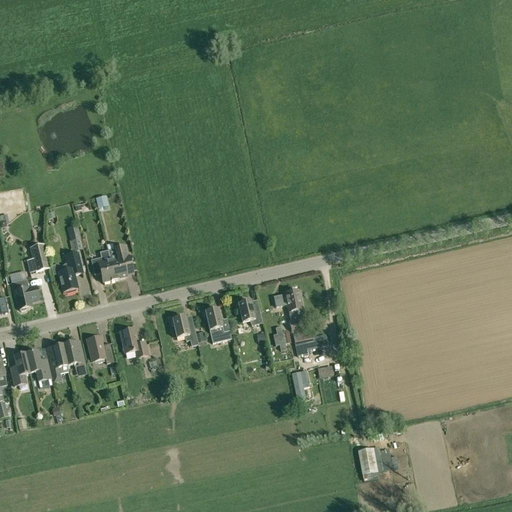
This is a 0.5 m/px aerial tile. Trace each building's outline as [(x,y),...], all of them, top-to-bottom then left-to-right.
[(105,198),(96,200),(98,207),(107,205),(105,198)] [(70,243),(79,240),(76,227),(67,229),(70,243)] [(36,273),(49,270),(44,247),(30,250),(36,273)] [(127,280),(126,278),(124,267),(130,265),(129,258),(128,258),(126,248),(114,250),(115,250),(107,252),(110,263),(115,282),(127,280)] [(103,285),(115,282),(110,263),(107,252),(99,254),(100,259),(90,262),(94,277),(101,275),(103,285)] [(51,270),(53,276),(58,275),(62,294),(64,294),(66,295),(74,293),(76,291),(77,291),(74,278),(83,275),(83,278),(84,278),(83,275),(78,253),(64,257),(66,266),(64,266),(63,267),(61,268),(57,266),(53,267),(51,270)] [(13,293),(15,302),(16,302),(19,312),(21,313),(25,312),(26,310),(31,309),(30,303),(38,301),(38,302),(39,302),(36,288),(28,290),(26,281),(11,285),(13,293)] [(298,292),(284,295),(285,297),(274,299),(276,309),(287,307),(288,314),(290,321),(304,318),(298,292)] [(205,310),(215,308),(214,300),(204,302),(205,310)] [(253,314),(251,303),(241,305),(241,304),(236,305),(238,312),(239,311),(242,325),(249,323),(251,328),(262,325),(259,313),(253,314)] [(226,320),(220,322),(218,311),(209,313),(208,312),(203,313),(205,319),(206,319),(209,333),(212,346),(231,341),(229,333),(226,320)] [(197,345),(195,336),(193,328),(187,330),(185,319),(176,321),(175,320),(170,321),(172,327),(173,327),(176,340),(184,339),(186,343),(190,342),(191,348),(198,347),(197,345)] [(307,331),(305,320),(304,320),(290,323),(289,324),(291,334),(292,334),(307,331)] [(135,353),(137,360),(148,358),(145,344),(138,346),(134,330),(120,334),(125,356),(135,353)] [(313,344),(312,339),(310,330),(307,331),(292,334),(294,348),(295,347),(313,344)] [(281,334),(281,336),(284,346),(291,345),(289,334),(288,333),(286,331),(283,332),(281,334)] [(204,334),(195,336),(197,345),(206,343),(204,334)] [(256,336),(258,345),(265,344),(263,334),(256,336)] [(326,336),(312,339),(313,344),(295,347),(294,348),(297,358),(311,356),(310,351),(328,347),(326,336)] [(92,364),(105,361),(106,366),(114,364),(109,345),(102,347),(100,339),(86,342),(92,364)] [(85,366),(81,351),(75,353),(74,347),(63,349),(68,370),(74,369),(74,371),(85,369),(85,366)] [(69,374),(68,370),(63,349),(54,352),(55,358),(48,359),(54,384),(61,382),(59,374),(63,373),(66,374),(69,374)] [(52,387),(51,382),(51,381),(47,362),(40,363),(37,353),(31,355),(30,353),(25,354),(30,375),(35,374),(38,385),(39,384),(40,390),(52,387)] [(25,377),(30,375),(25,356),(25,354),(19,355),(20,357),(13,359),(16,369),(18,380),(12,381),(13,389),(27,386),(25,377)] [(319,380),(333,377),(331,369),(317,371),(319,380)] [(58,410),(52,411),(54,418),(60,416),(58,410)] [(26,431),(24,421),(17,422),(20,433),(26,431)] [(358,453),(363,478),(379,475),(374,450),(358,453)]
